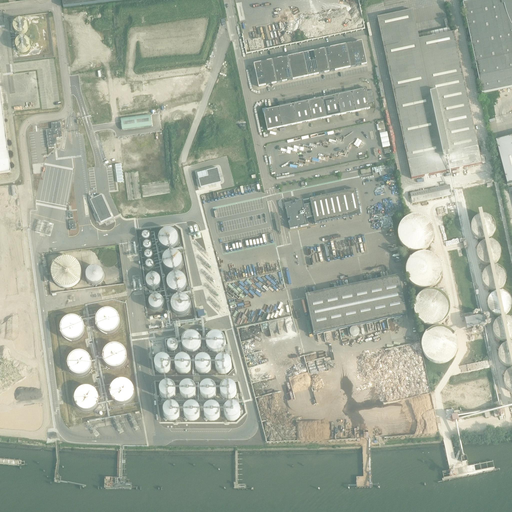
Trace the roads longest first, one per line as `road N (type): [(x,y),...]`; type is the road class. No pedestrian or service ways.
road 1 (unclassified): [(258,143),(380,116),(371,75),(248,100)]
road 2 (unknown): [(462,198),(503,391)]
road 3 (unclassified): [(384,159),(268,186),(258,143)]
road 4 (unknown): [(357,178),(364,220),(287,237)]
